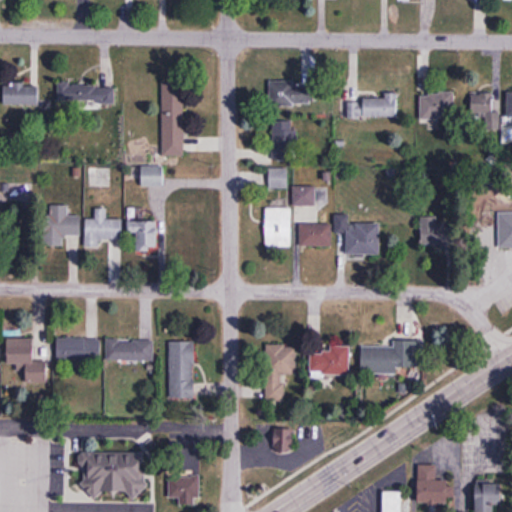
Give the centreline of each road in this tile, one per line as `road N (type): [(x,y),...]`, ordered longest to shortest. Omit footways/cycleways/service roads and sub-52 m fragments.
road 1 (residential): [(511,355),(464,307),(424,293),(0,287)]
road 2 (residential): [(511,42),(0,35)]
road 3 (residential): [(231,511),(229,0)]
road 4 (primary): [(511,357),(271,511)]
